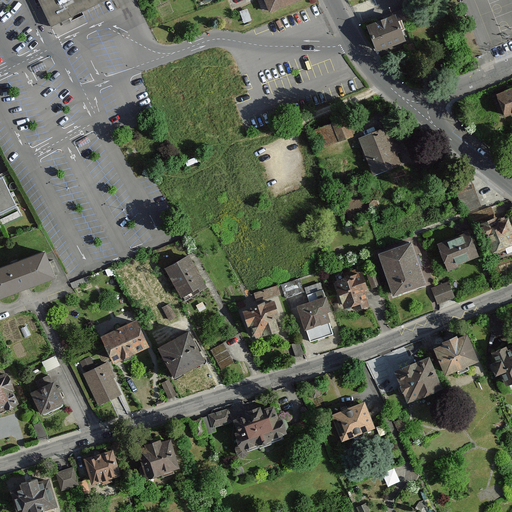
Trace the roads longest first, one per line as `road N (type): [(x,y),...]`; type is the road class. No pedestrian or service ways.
road 1 (tertiary): [(511,292),(318,367),(0,466)]
road 2 (residential): [(416,108),(369,67),(331,0)]
road 3 (residential): [(511,183),(416,108)]
